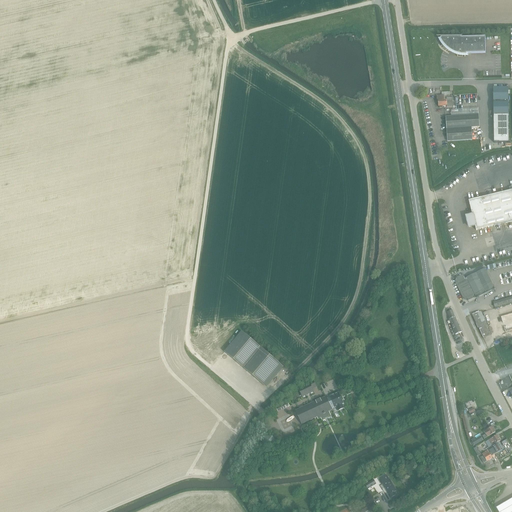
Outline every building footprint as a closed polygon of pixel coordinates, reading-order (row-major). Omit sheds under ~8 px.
[(464,55),(466,55),(468,55),(467,55),(467,54),(486,53),(485,37),(461,38),(461,37),(438,37),(441,37),(441,39),(440,39),(441,41),(442,43),(444,45),(445,46),(447,48),(449,50),(451,51),(453,52),(455,53),(457,54),(459,55),(462,55),(464,55)] [(508,89),(493,89),(494,143),(509,143),(508,89)] [(436,96),(437,100),(438,100),(438,107),(439,107),(439,108),(443,108),(443,106),(447,106),(447,108),(453,108),(453,98),(447,98),(447,101),(444,101),(444,96),(436,96)] [(447,142),(473,140),(472,128),(479,127),(478,115),(445,117),(447,142)] [(473,216),(467,217),(469,227),(475,226),(476,231),(511,222),(511,190),(469,201),(473,216)] [(494,290),(495,289),(494,289),(485,269),(476,274),(467,278),(465,279),(463,275),(463,276),(457,279),(456,282),(464,299),(465,299),(467,300),(468,300),(473,297),(474,298),(475,298),(474,297),(475,296),(476,298),(478,298),(477,297),(485,294),(486,294),(486,293),(494,290)] [(511,297),(493,303),(495,308),(511,303),(511,297)] [(452,310),(447,313),(450,320),(449,320),(450,321),(448,322),(449,324),(451,323),(456,335),(462,332),(455,317),(452,310)] [(479,312),(472,315),(478,329),(479,328),(483,338),(490,335),(489,334),(491,333),(481,313),(480,313),(479,312)] [(511,314),(501,317),(505,333),(511,331),(511,314)] [(241,332),(225,352),(263,384),(280,364),(241,332)] [(298,389),(302,398),(314,392),(310,383),(302,386),(302,387),(298,389)] [(325,397),(295,411),(301,425),(317,417),(318,419),(330,414),(329,412),(332,411),(331,408),(334,407),(335,408),(336,407),(338,411),(344,408),(342,404),(343,404),(338,393),(330,397),(330,398),(326,399),(325,397)] [(495,433),(492,427),(484,432),(486,435),(482,437),(484,439),(495,433)] [(488,448),(491,446),(491,445),(492,444),(491,443),(494,442),(495,444),(500,441),(497,436),(485,443),(488,448)] [(481,437),(475,440),(474,439),(471,440),(474,446),(483,441),(481,437)] [(492,449),(489,451),(493,458),(496,456),(494,454),(502,450),(499,445),(492,449)] [(487,462),(492,459),(487,451),(482,454),(483,457),(480,458),(484,464),(487,462)] [(395,495),(394,492),(396,491),(389,480),(386,476),(379,480),(382,484),(383,484),(389,495),(388,495),(390,498),(395,495)] [(374,480),(365,485),(368,489),(376,484),(374,480)] [(511,511),(511,498),(495,508),(496,511),(511,511)]
